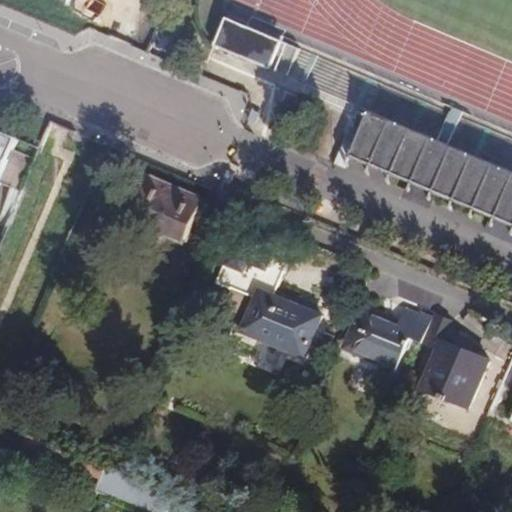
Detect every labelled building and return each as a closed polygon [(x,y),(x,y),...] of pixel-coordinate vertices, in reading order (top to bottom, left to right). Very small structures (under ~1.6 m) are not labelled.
[(295,51),(288,70),(439,135),(453,105),(231,9),(226,21),(295,51)] [(226,21),(223,20),(211,45),(285,77),(288,70),(295,51),(226,21)] [(511,172),(356,105),(336,150),(348,155),(405,180),(433,192),(487,215),(480,229),(511,243),(511,172)] [(511,165),(511,129),(466,109),(451,139),(511,165)] [(254,123),(258,113),(251,110),(247,120),(254,123)] [(0,225),(34,145),(0,130),(0,225)] [(58,154),(43,146),(33,166),(48,174),(56,157),(58,154)] [(348,155),(336,150),(331,162),(342,167),(348,155)] [(222,180),(229,182),(234,170),(227,167),(222,180)] [(132,214),(187,237),(203,199),(148,176),(143,187),(132,182),(123,203),(134,208),(132,214)] [(433,192),(405,180),(398,196),(426,208),(433,192)] [(218,282),(233,288),(223,310),(227,312),(222,322),(303,358),(321,316),(310,311),(313,304),(280,289),(290,266),(275,259),(277,253),(238,237),(218,282)] [(373,360),(401,372),(426,314),(416,309),(408,305),(407,305),(399,323),(398,326),(366,313),(360,326),(359,328),(356,327),(347,349),(373,360)] [(511,386),(485,374),(485,375),(484,375),(470,408),(495,419),(511,426),(511,386)] [(104,480),(109,468),(29,435),(25,447),(104,480)] [(170,511),(177,496),(119,472),(109,468),(104,480),(99,491),(148,511),(170,511)]
